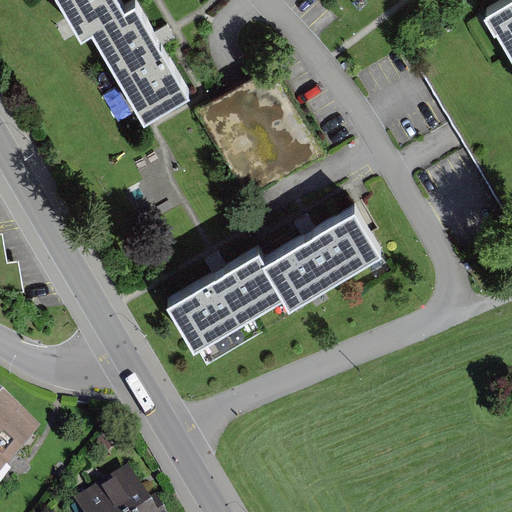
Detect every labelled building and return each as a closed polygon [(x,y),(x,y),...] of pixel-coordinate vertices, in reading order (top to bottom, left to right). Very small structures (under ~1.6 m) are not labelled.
[(144,120),(189,94),(134,1),(122,8),(117,0),(56,0),(79,38),(91,31),(144,120)] [(511,2),(475,25),(487,46),(493,42),(511,74),(511,2)] [(283,324),(377,268),(365,248),(373,243),(361,223),(354,227),(348,218),(259,272),(254,262),(162,317),(190,363),(275,312),(283,324)] [(7,467),(40,428),(0,394),(0,482),(10,470),(7,467)] [(165,511),(157,496),(149,501),(127,463),(71,494),(81,511),(165,511)]
